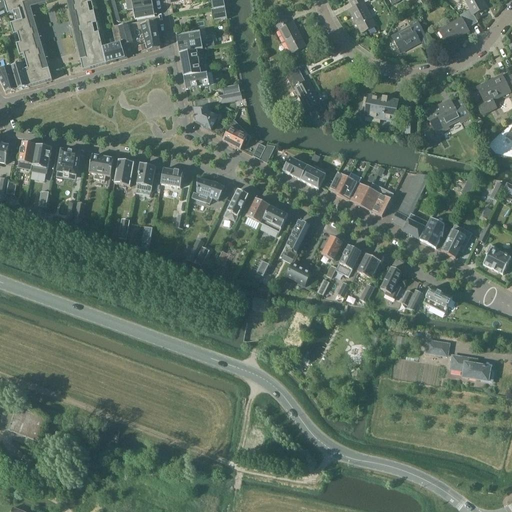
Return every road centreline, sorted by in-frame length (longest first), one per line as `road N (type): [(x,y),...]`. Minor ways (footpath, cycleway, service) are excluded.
road 1 (secondary): [(469,511),(415,475),(329,449),(256,374),(0,282)]
road 2 (track): [(329,449),(309,479),(239,468),(0,374)]
road 3 (residential): [(225,176),(456,293),(501,301)]
road 4 (residential): [(501,301),(476,278),(235,156)]
road 5 (residential): [(0,107),(11,133),(225,176)]
road 6 (residential): [(320,0),(349,50),(399,73),(461,62),(511,13)]
road 7 (residential): [(0,104),(171,53)]
road 8 (residential): [(235,156),(185,131),(171,53)]
road 9 (track): [(235,495),(253,394),(263,379)]
